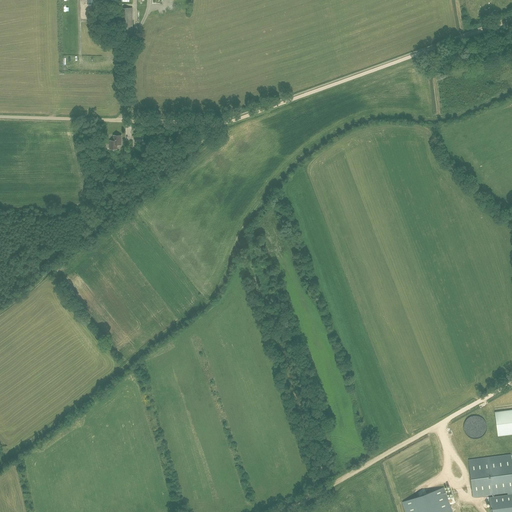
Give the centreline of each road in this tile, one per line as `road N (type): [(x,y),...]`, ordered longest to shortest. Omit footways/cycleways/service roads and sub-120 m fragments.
road 1 (track): [(219,124),(511,20)]
road 2 (track): [(219,124),(0,314)]
road 3 (track): [(281,511),(511,382)]
road 4 (unclassified): [(140,121),(0,116)]
